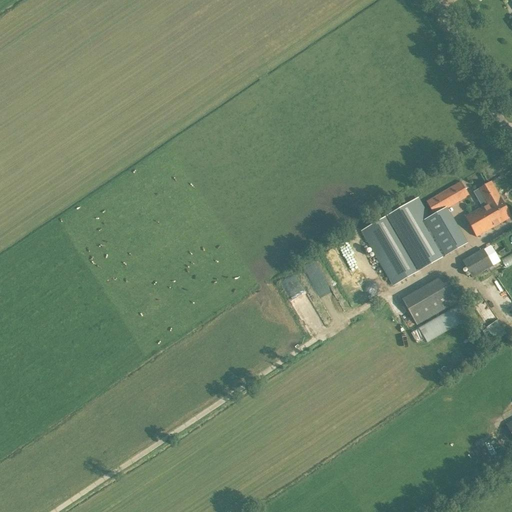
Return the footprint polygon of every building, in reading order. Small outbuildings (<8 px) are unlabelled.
[(469,196),(461,182),(427,202),(435,216),(443,211),(469,196)] [(473,193),(481,207),(464,217),(476,237),(511,217),(499,197),(491,182),(473,193)] [(462,245),(443,211),(435,216),(430,219),(418,197),(361,230),(393,286),(462,245)] [(498,244),(505,261),(511,258),(511,255),(507,241),(498,244)] [(492,266),(483,249),(461,262),(471,278),(492,266)] [(501,261),(495,251),(487,256),(493,266),(501,261)] [(289,291),(297,282),(289,275),(281,284),(289,291)] [(460,301),(445,275),(401,300),(416,326),(460,301)] [(511,325),(511,324),(511,298),(505,289),(493,297),(511,325)] [(470,318),(462,304),(418,329),(426,343),(461,323),(470,318)]
